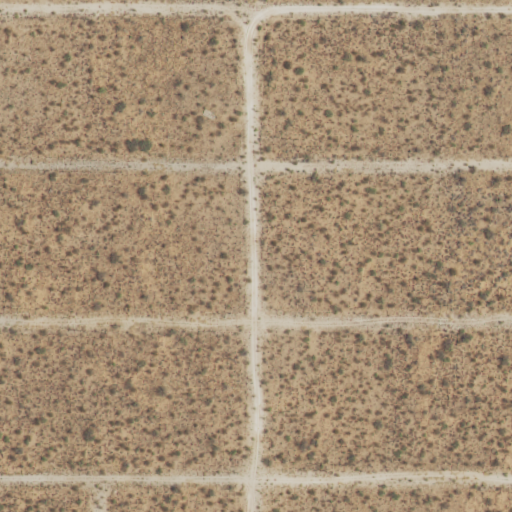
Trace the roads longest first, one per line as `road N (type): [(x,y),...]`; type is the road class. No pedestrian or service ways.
road 1 (track): [(511,11),(0,14)]
road 2 (track): [(0,321),(511,322)]
road 3 (track): [(0,167),(511,166)]
road 4 (track): [(511,483),(0,483)]
road 5 (track): [(251,13),(256,511)]
